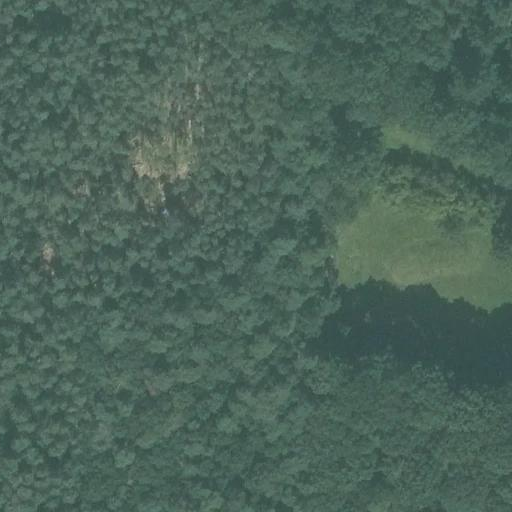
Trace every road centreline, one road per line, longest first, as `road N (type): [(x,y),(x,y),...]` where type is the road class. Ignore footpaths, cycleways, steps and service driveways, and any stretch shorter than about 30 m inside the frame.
road 1 (track): [(309,0),(308,511)]
road 2 (unclassified): [(511,95),(316,0)]
